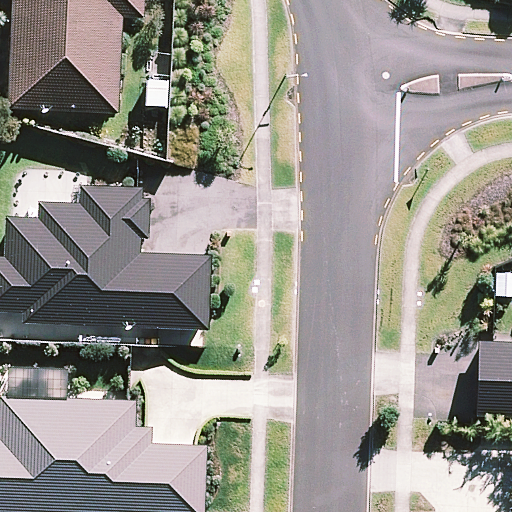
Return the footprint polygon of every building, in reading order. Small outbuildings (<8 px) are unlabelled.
[(11,0),(7,112),(117,117),(121,21),(142,22),(142,0),(11,0)] [(26,316),(211,322),(214,249),(142,246),(143,230),(152,230),(154,189),(144,189),(145,181),(141,181),(84,178),(84,197),(43,195),(42,213),(9,212),(8,251),(0,250),(0,305),(26,306),(26,316)] [(491,298),(511,298),(511,275),(492,275),(491,298)] [(473,343),(470,418),(511,419),(511,344),(488,344),(473,343)] [(0,430),(0,503),(209,511),(212,437),(155,435),(155,420),(140,419),(141,393),(138,393),(3,388),(2,431),(0,430)]
